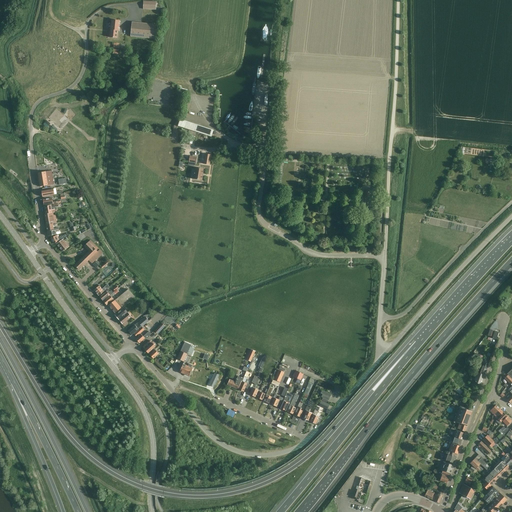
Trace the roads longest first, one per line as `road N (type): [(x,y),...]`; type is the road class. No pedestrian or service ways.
road 1 (motorway): [(417,345),(281,476),(196,496),(142,487),(89,457),(0,325)]
road 2 (motorway): [(299,511),(511,262)]
road 3 (unclassified): [(384,257),(397,0)]
road 4 (motorway): [(417,345),(281,511)]
road 5 (unclassified): [(384,257),(319,254),(262,222),(265,152)]
road 6 (motorway): [(86,511),(0,339)]
road 7 (unclassified): [(381,355),(511,217)]
road 8 (unclassified): [(30,128),(37,102),(79,79),(89,20),(105,7),(135,5)]
road 9 (unclassified): [(379,318),(407,310),(511,201)]
road 10 (residential): [(170,388),(201,426),(242,454),(278,453),(307,440)]
road 11 (unclassified): [(151,511),(148,421),(109,362)]
road 12 (motorway): [(13,382),(78,511)]
road 13 (motorway): [(511,239),(417,345)]
road 14 (motorway): [(13,382),(63,511)]
road 15 (unclassified): [(109,362),(27,251)]
road 16 (residential): [(132,343),(46,241)]
road 17 (residential): [(449,511),(490,393)]
